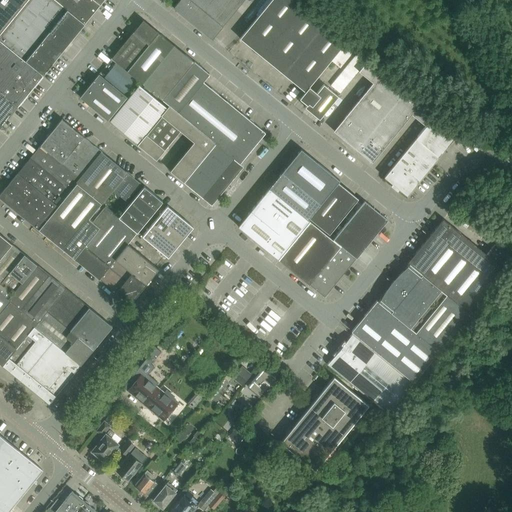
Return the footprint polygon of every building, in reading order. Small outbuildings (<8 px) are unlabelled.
[(85,24),(55,0),(0,0),(0,39),(43,75),(85,24)] [(55,0),(85,24),(104,0),(55,0)] [(180,0),(174,8),(212,40),(224,25),(244,0),(180,0)] [(298,0),(271,0),(240,38),(242,40),(242,39),(241,38),(244,34),(308,87),(305,91),(304,90),(303,90),(305,92),(348,40),(298,0)] [(112,58),(112,59),(127,71),(159,32),(143,20),(112,58)] [(174,45),(159,32),(127,71),(143,84),(174,45)] [(43,75),(0,39),(0,91),(18,106),(43,75)] [(194,62),(174,45),(143,84),(163,100),(194,62)] [(360,51),(331,86),(340,93),(369,58),(371,55),(374,52),(365,45),(363,48),(360,51)] [(436,113),(370,58),(359,71),(373,83),(334,131),(372,163),(411,115),(426,126),(436,113)] [(178,113),(204,82),(210,75),(194,62),(163,100),(169,106),(178,113)] [(112,67),(103,78),(126,96),(135,86),(112,67)] [(108,120),(127,97),(126,96),(103,78),(100,75),(102,74),(100,73),(80,97),(108,120)] [(247,118),(204,82),(178,113),(215,143),(216,143),(240,164),(266,133),(247,118)] [(300,99),(307,105),(322,117),(339,96),(324,84),(317,93),(310,87),(305,92),(300,99)] [(167,108),(139,85),(110,121),(138,144),(146,134),(161,115),(167,108)] [(0,127),(18,106),(0,91),(0,127)] [(183,181),(207,152),(215,143),(178,113),(169,106),(167,108),(161,115),(186,136),(194,142),(170,171),(183,182),(183,181)] [(407,196),(459,133),(460,132),(436,113),(426,126),(384,177),(392,184),(391,186),(398,191),(399,189),(407,196)] [(76,182),(101,151),(62,119),(18,173),(58,206),(77,183),(76,182)] [(165,149),(146,134),(138,144),(156,160),(165,149)] [(243,166),(240,164),(216,143),(184,182),(212,205),(243,166)] [(308,219),(310,218),(321,204),(340,181),(301,149),(238,226),(278,259),(310,221),(308,219)] [(141,184),(101,151),(76,182),(77,183),(102,203),(103,204),(113,191),(126,201),(141,184)] [(58,206),(18,173),(0,194),(0,197),(35,226),(39,229),(58,206)] [(340,181),(321,204),(310,218),(329,234),(359,198),(355,198),(339,185),(339,182),(340,181)] [(89,219),(102,203),(77,183),(58,206),(39,229),(68,253),(93,222),(89,219)] [(100,279),(128,244),(137,232),(163,201),(144,186),(119,217),(106,206),(93,222),(68,253),(100,279)] [(362,252),(387,221),(387,219),(382,215),(381,215),(376,211),(377,211),(376,210),(370,206),(371,206),(366,202),(364,202),(333,239),(341,246),(356,258),(358,257),(357,257),(361,251),(362,252)] [(142,236),(169,258),(194,227),(187,221),(167,205),(142,236)] [(511,261),(511,257),(495,243),(468,221),(465,226),(491,247),(486,254),(443,219),(441,223),(408,262),(409,264),(470,313),(505,270),(511,261)] [(282,255),(313,280),(341,246),(333,239),(310,221),(282,255)] [(0,259),(12,244),(0,234),(0,259)] [(0,284),(25,255),(12,244),(0,259),(0,284)] [(130,304),(146,285),(159,269),(128,244),(100,279),(130,304)] [(341,246),(313,280),(309,285),(325,297),(356,258),(341,246)] [(37,265),(25,255),(0,284),(0,291),(9,299),(37,265)] [(470,313),(409,264),(408,266),(404,269),(400,272),(397,276),(394,279),(391,283),(388,287),(385,291),(383,295),(380,299),(378,302),(439,351),(470,313)] [(37,265),(9,299),(11,301),(21,309),(49,275),(37,265)] [(66,288),(49,275),(21,309),(38,323),(47,311),(66,288)] [(93,349),(112,326),(66,288),(47,311),(71,331),(93,349)] [(9,299),(0,291),(0,314),(11,301),(9,299)] [(439,351),(378,302),(377,300),(352,331),(414,382),(439,351)] [(11,301),(0,314),(0,363),(3,366),(35,326),(38,323),(21,309),(11,301)] [(93,349),(71,331),(47,311),(38,323),(35,326),(81,364),(90,354),(93,349)] [(49,404),(81,364),(35,326),(3,366),(49,404)] [(413,383),(353,333),(346,342),(344,341),(333,355),(334,356),(327,364),(388,414),(413,383)] [(242,385),(251,375),(242,366),(233,376),(242,385)] [(260,397),(275,378),(263,368),(248,387),(260,397)] [(142,374),(136,370),(123,386),(128,391),(140,401),(143,400),(146,397),(149,400),(159,388),(156,386),(157,384),(156,382),(149,376),(147,376),(145,377),(142,374)] [(334,376),(315,400),(280,442),(315,471),(369,405),(334,376)] [(165,393),(159,388),(149,400),(152,402),(150,405),(150,409),(162,419),(165,418),(178,403),(172,398),(173,396),(167,391),(165,393)] [(200,390),(189,404),(193,408),(205,394),(200,390)] [(97,431),(102,435),(110,426),(104,421),(97,431)] [(180,443),(193,428),(187,423),(175,438),(180,443)] [(113,450),(118,444),(111,438),(114,434),(110,430),(95,448),(94,447),(91,451),(98,457),(98,456),(104,461),(109,454),(110,455),(114,451),(113,450)] [(193,446),(202,434),(197,431),(193,436),(194,436),(189,443),(193,446)] [(0,511),(8,511),(43,472),(0,437),(0,511)] [(134,445),(128,441),(120,450),(126,455),(134,445)] [(134,450),(116,471),(119,473),(118,474),(125,479),(126,478),(128,480),(133,474),(134,475),(137,471),(137,470),(145,459),(134,450)] [(179,475),(186,466),(181,461),(174,471),(179,475)] [(145,473),(135,485),(136,486),(136,488),(139,490),(140,490),(145,493),(149,496),(151,493),(158,484),(151,479),(154,476),(147,471),(145,473)] [(168,482),(153,500),(157,503),(157,506),(160,508),(162,507),(163,508),(177,490),(181,485),(175,480),(172,485),(168,482)] [(208,505),(222,490),(217,486),(213,491),(211,489),(197,506),(204,511),(208,505)] [(224,487),(222,490),(208,505),(214,510),(229,492),(224,487)] [(191,511),(197,506),(190,500),(191,499),(193,496),(188,491),(187,492),(183,490),(179,495),(183,497),(171,511),(191,511)] [(63,511),(65,511),(66,511),(74,511),(84,501),(83,500),(83,498),(79,495),(78,496),(72,491),(63,503),(58,499),(50,508),(55,511),(63,511)] [(84,501),(74,511),(93,511),(95,510),(89,505),(90,503),(86,501),(84,501)]
